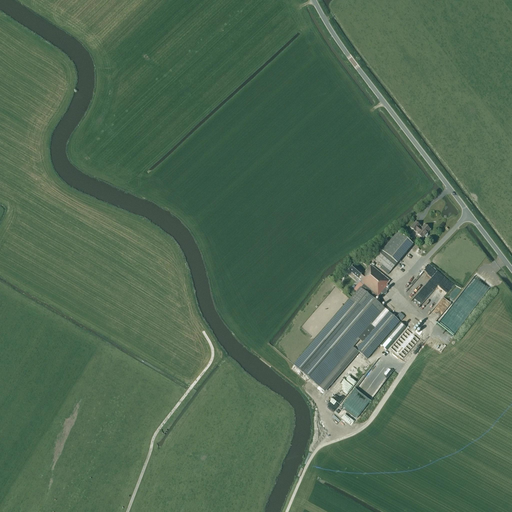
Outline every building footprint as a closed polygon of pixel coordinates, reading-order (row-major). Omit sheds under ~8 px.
[(422,228),(420,227),(420,226),(416,222),(411,228),(415,232),(416,232),(418,233),(417,234),(423,239),(424,237),(425,237),(427,237),(428,236),(427,234),(430,230),(424,225),(422,228)] [(382,252),(397,264),(413,245),(398,232),(382,252)] [(390,272),(397,264),(382,252),(375,260),(390,272)] [(431,312),(454,284),(430,263),(421,273),(430,281),(428,283),(434,289),(422,304),(431,312)] [(354,266),(349,271),(361,281),(360,282),(363,286),(361,288),(360,288),(334,318),(339,323),(299,368),(319,386),(385,310),(375,301),(378,297),(381,293),(383,296),(387,291),(385,289),(387,286),(387,285),(390,281),(371,265),(364,274),(354,266)] [(469,307),(473,310),(490,287),(475,275),(458,298),(469,307)] [(367,360),(400,322),(388,312),(356,350),(367,360)]
